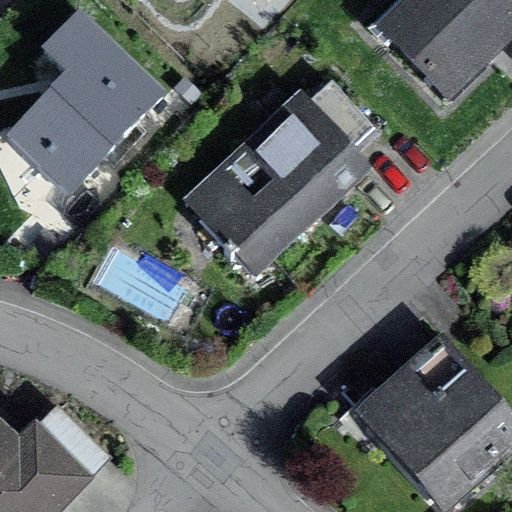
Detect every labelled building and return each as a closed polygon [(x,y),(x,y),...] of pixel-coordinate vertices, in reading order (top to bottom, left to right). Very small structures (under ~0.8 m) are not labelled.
[(390,41),(447,99),(511,34),(511,0),(418,0),(411,7),(417,14),(390,41)] [(30,187),(56,212),(161,100),(77,22),(44,57),(68,79),(12,139),(45,171),(30,187)] [(252,279),(369,171),(351,153),(373,132),(331,87),(254,158),(262,167),(200,224),(252,279)] [(511,428),(441,347),(368,411),(392,437),(384,444),(444,511),(511,452),(511,428)] [(0,511),(32,511),(50,494),(55,499),(78,475),(35,434),(18,451),(0,433),(0,511)]
